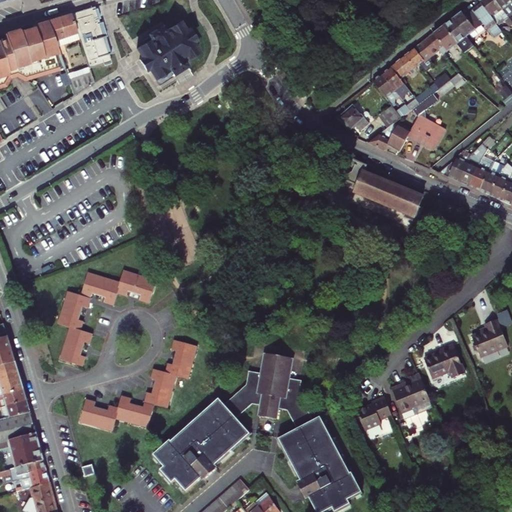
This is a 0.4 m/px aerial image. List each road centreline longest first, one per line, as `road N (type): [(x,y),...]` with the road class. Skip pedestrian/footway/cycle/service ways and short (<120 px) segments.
road 1 (residential): [(510,219),(318,129),(256,53)]
road 2 (residential): [(0,204),(256,53)]
road 3 (residential): [(380,378),(485,272),(510,219)]
road 4 (tertiary): [(0,273),(37,395)]
road 5 (residential): [(102,377),(136,367),(156,346),(150,321),(132,317),(119,325)]
road 6 (tertiary): [(37,395),(71,511)]
